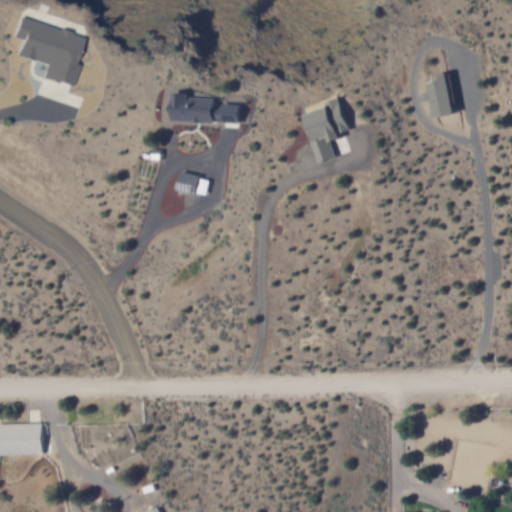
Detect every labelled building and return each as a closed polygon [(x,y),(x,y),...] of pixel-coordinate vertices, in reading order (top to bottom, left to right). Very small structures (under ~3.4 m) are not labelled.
[(17,55),(46,64),(43,76),(71,85),(85,39),(19,18),(13,37),(22,40),(17,55)] [(434,118),(458,114),(451,73),(428,77),(430,92),(429,92),(434,118)] [(242,123),(243,102),(189,99),(189,92),(174,92),(173,120),(242,123)] [(337,157),(332,142),(345,138),(343,133),(352,130),(341,97),(325,103),(326,107),(307,113),(316,138),(311,140),(318,163),(337,157)] [(42,423),(0,423),(0,454),(43,454),(42,423)]
